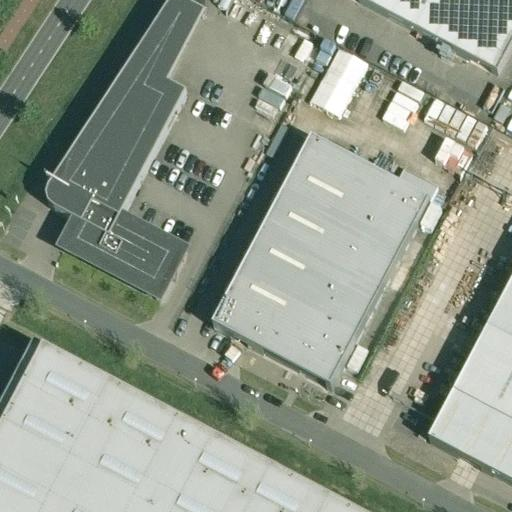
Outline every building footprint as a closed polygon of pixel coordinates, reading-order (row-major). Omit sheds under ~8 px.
[(511,51),(511,0),(351,0),(498,78),(511,51)] [(187,97),(132,68),(53,187),(50,193),(47,201),(49,208),(55,214),(81,227),(76,236),(73,234),(64,252),(161,303),(186,255),(122,222),(187,97)] [(431,206),(398,189),(313,144),(214,331),(332,393),(431,206)] [(511,289),(430,445),(511,488),(511,289)] [(0,511),(341,511),(46,356),(0,441),(0,511)]
